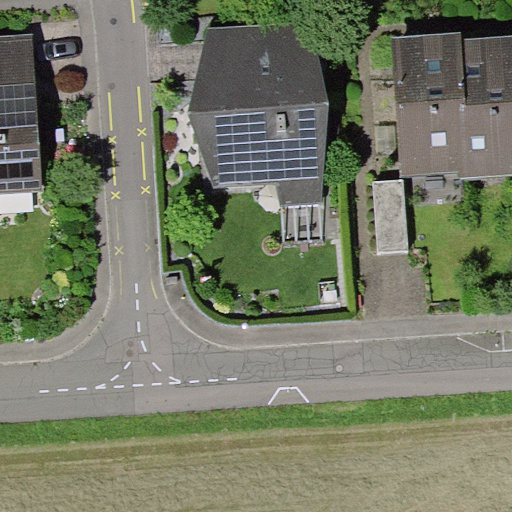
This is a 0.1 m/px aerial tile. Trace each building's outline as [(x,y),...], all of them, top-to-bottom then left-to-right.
[(41,41),(0,43),(0,223),(5,223),(3,199),(52,195),(41,41)] [(446,43),(388,47),(395,165),(423,162),(431,174),(454,172),(454,167),(446,49),(446,43)] [(504,45),(446,49),(454,167),(481,164),(488,176),(511,173),(511,171),(504,51),(504,45)] [(320,179),(315,70),(217,75),(222,183),(320,179)] [(402,181),(370,183),(375,254),(407,251),(402,181)]
